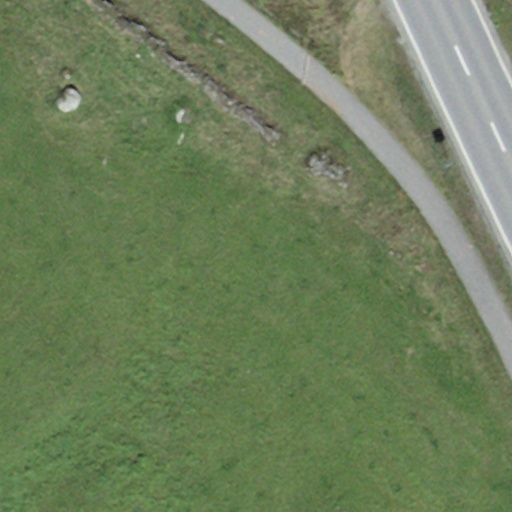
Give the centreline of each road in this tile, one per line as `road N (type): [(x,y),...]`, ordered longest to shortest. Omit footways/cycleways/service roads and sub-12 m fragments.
road 1 (track): [(511,353),(420,194),(372,136),(312,75),(217,0)]
road 2 (primary): [(511,167),(434,0)]
